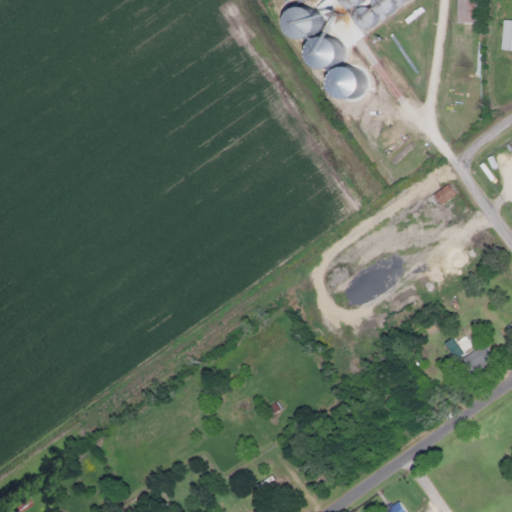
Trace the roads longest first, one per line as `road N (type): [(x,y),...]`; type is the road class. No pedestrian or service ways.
road 1 (residential): [(511,227),(361,42)]
road 2 (residential): [(328,511),(511,379)]
